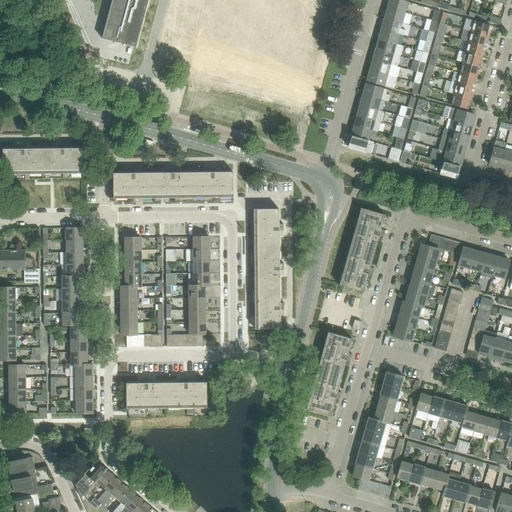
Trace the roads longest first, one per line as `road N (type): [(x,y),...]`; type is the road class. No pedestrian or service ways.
road 1 (unclassified): [(297,170),(0,95)]
road 2 (unclassified): [(233,355),(126,357),(116,365),(119,471),(171,511)]
road 3 (residential): [(367,348),(406,214),(511,240)]
road 4 (residential): [(293,369),(329,200),(322,177)]
road 5 (unclassified): [(290,324),(288,200),(243,200),(229,221)]
road 6 (unclassified): [(322,177),(373,0)]
road 7 (unclassified): [(367,348),(450,371),(471,296)]
road 8 (unclassified): [(477,181),(472,173),(511,33)]
road 9 (residential): [(327,494),(367,348)]
road 10 (unclassified): [(233,355),(229,221)]
road 11 (unclassified): [(229,221),(101,217)]
road 12 (residential): [(271,490),(293,369)]
road 13 (unclassified): [(0,138),(98,138),(105,161)]
road 14 (unclassified): [(77,511),(47,445),(0,447)]
